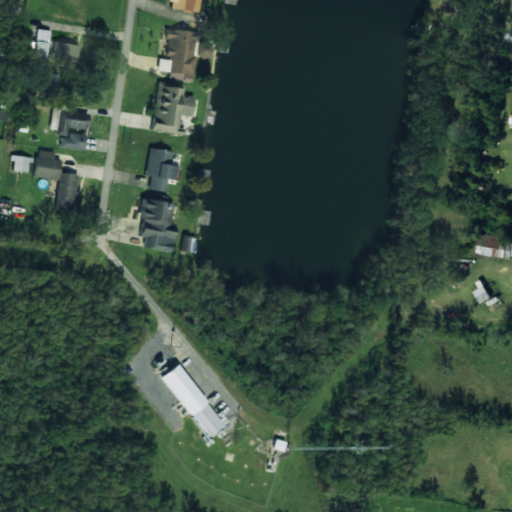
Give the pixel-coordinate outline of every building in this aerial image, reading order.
[(168,0),(167,8),(196,13),(198,0),(168,0)] [(195,32),(166,29),(163,59),(157,58),(156,70),(168,72),(167,78),(191,81),(194,56),(199,57),(200,44),(194,44),(195,32)] [(77,45),(53,42),(51,58),(75,61),(77,45)] [(193,97),(181,95),(182,88),(156,84),(150,130),(175,134),(178,115),(190,117),(193,97)] [(86,128),(87,116),(64,114),(65,108),(57,108),(55,136),(66,136),(66,127),(86,128)] [(59,137),(58,148),(84,149),(85,134),(67,133),(67,137),(59,137)] [(171,151),(147,148),(143,176),(149,177),(147,190),(164,192),(166,180),(171,181),(173,166),(169,165),(171,151)] [(32,177),(57,180),(53,211),(71,213),(76,175),(58,173),(60,160),(52,159),(53,152),(36,150),(32,177)] [(10,170),(28,172),(30,157),(12,155),(10,170)] [(169,222),(173,204),(140,198),(136,218),(142,219),(138,236),(143,238),(141,247),(169,252),(174,224),(169,222)] [(511,238),(481,233),(478,253),(511,258),(511,238)] [(196,238),(182,236),(180,250),(193,253),(196,238)] [(159,376),(206,437),(222,425),(175,364),(159,376)]
